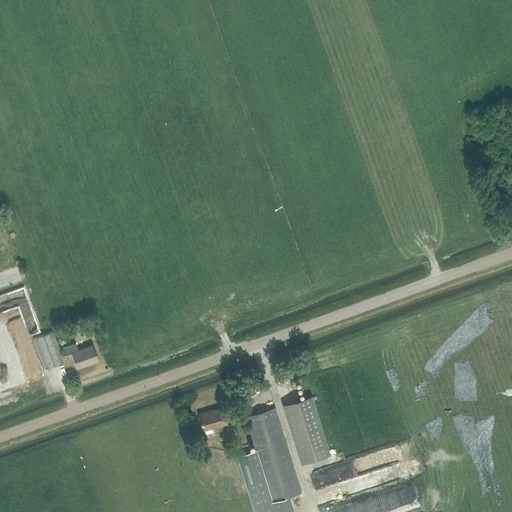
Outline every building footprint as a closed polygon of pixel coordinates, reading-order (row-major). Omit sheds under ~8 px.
[(44,369),(64,362),(53,331),(33,338),(44,369)] [(78,350),(75,343),(64,347),(67,355),(72,353),(77,368),(98,360),(92,345),(78,350)] [(301,462),(329,454),(311,397),(283,406),(301,462)] [(204,430),(227,424),(222,407),(201,414),(200,416),(204,430)] [(238,455),(238,456),(255,511),(294,511),(289,496),(301,492),(275,408),(246,417),(256,449),(238,455)]
